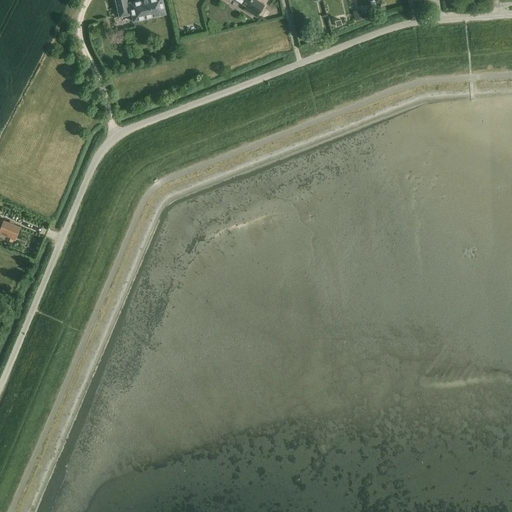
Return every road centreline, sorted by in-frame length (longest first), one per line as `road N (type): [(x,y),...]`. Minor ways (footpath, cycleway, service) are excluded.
road 1 (unclassified): [(0,391),(94,161),(116,134),(265,76)]
road 2 (residential): [(265,76),(414,21),(499,16)]
